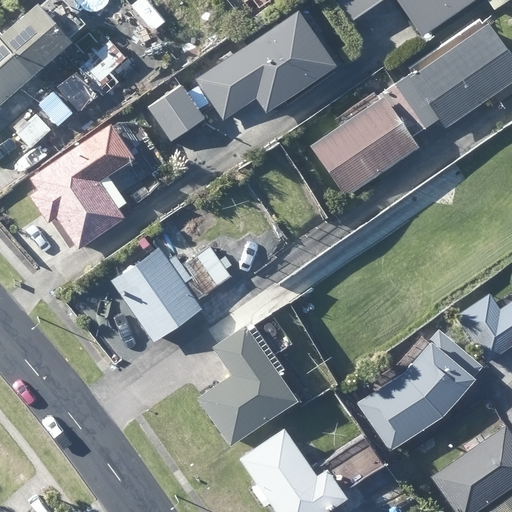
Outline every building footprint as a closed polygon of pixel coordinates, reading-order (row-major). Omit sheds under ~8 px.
[(85,30),(57,0),(36,0),(37,1),(0,34),(0,102),(39,67),(71,38),(74,41),(85,30)] [(164,19),(148,0),(136,0),(131,5),(152,29),(164,19)] [(339,0),(352,20),(382,0),(397,0),(419,35),(474,0),(339,0)] [(265,111),(281,99),(334,63),(297,8),(195,78),(214,106),(223,119),(255,96),(265,111)] [(394,83),(424,127),(439,117),(444,124),(492,92),(511,78),(511,48),(493,19),(410,76),(409,73),(405,75),(394,83)] [(109,40),(78,67),(102,94),(118,80),(110,71),(125,57),(109,40)] [(412,135),(424,127),(394,83),(377,94),(379,97),(310,145),(344,195),(382,169),(418,144),(412,135)] [(203,115),(202,113),(181,84),(157,100),(147,108),(170,139),(203,115)] [(123,162),(128,158),(133,155),(110,120),(29,177),(37,188),(29,194),(38,208),(48,221),(56,216),(76,244),(78,248),(124,216),(117,206),(133,195),(129,189),(138,183),(136,181),(131,173),(123,162)] [(0,152),(11,164),(40,135),(27,123),(0,149),(0,152)] [(195,298),(217,284),(230,274),(209,245),(180,266),(159,236),(151,242),(155,249),(112,279),(153,339),(201,306),(195,298)] [(147,348),(102,286),(79,302),(115,351),(108,356),(117,370),(147,348)] [(511,291),(496,303),(488,292),(481,297),(474,288),(448,306),(453,312),(458,320),(487,360),(511,342),(511,291)] [(387,325),(367,289),(314,318),(334,354),(387,325)] [(296,397),(279,373),(243,323),(211,346),(213,348),(231,373),(196,397),(230,444),(296,397)] [(357,402),(389,449),(442,413),(446,408),(481,365),(437,329),(400,373),(357,402)] [(471,511),(511,484),(511,434),(505,424),(432,475),(456,511),(471,511)] [(315,472),(313,469),(283,425),(239,456),(257,484),(252,488),(263,505),(269,501),(276,511),(320,511),(346,495),(343,490),(326,465),(315,472)] [(491,511),(511,511),(511,494),(490,511),(491,511)]
